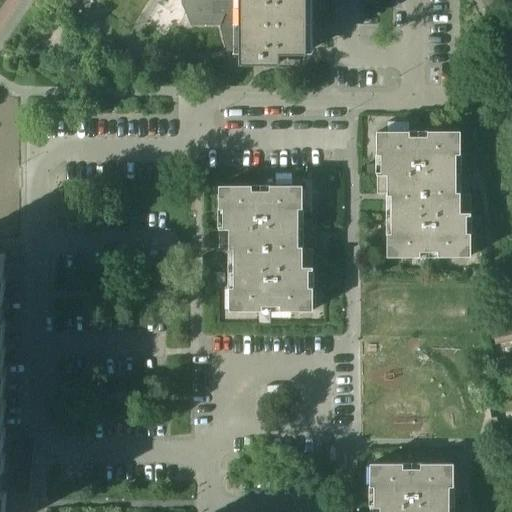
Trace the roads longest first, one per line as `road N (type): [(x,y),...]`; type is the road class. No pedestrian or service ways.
road 1 (residential): [(211,511),(211,455),(73,452),(44,427),(35,397),(37,166),(55,150),(170,151),(198,138),(199,101),(413,102),(412,61)]
road 2 (residential): [(412,61),(341,60),(342,0)]
